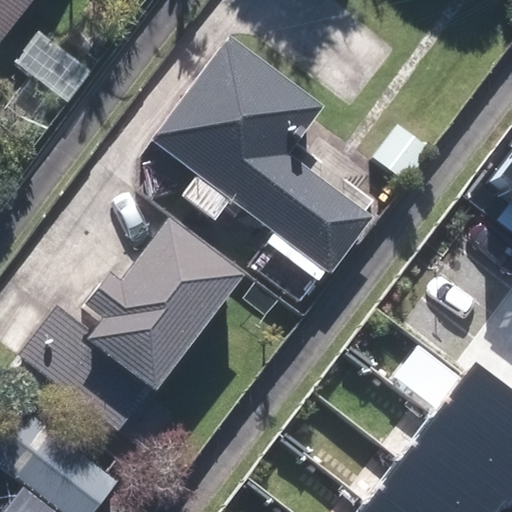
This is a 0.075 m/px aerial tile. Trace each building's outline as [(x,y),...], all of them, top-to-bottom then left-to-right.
[(0,0),(0,43),(31,0),(0,0)] [(311,103),(224,42),(151,144),(330,270),(368,216),(276,151),(311,103)] [(511,147),(491,175),(511,191),(511,147)] [(238,271),(165,218),(119,280),(103,269),(76,306),(92,318),(77,339),(150,392),(238,271)] [(431,396),(354,341),(287,436),(363,491),(431,396)] [(511,466),(511,390),(476,363),(439,410),(511,466)] [(100,511),(122,481),(19,408),(0,434),(0,467),(63,511),(100,511)] [(476,511),(503,511),(511,501),(511,466),(439,410),(404,454),(476,511)] [(386,511),(476,511),(404,454),(368,497),(386,511)] [(386,511),(368,497),(356,511),(386,511)]
